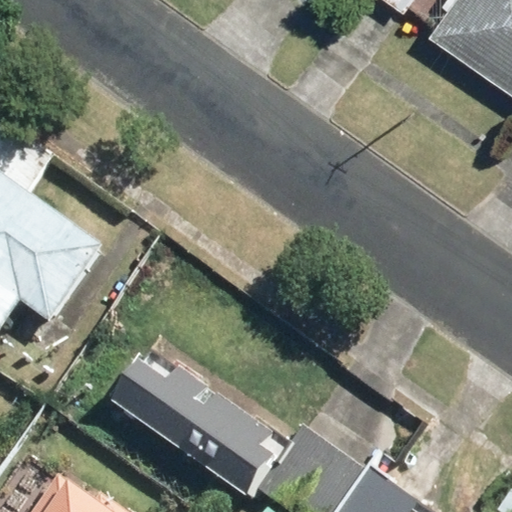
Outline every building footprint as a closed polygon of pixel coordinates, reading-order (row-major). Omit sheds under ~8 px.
[(418,0),(397,0),(412,10),(418,0)] [(511,0),(459,0),(436,33),(511,86),(511,0)] [(0,171),(0,345),(0,346),(28,307),(58,328),(112,250),(0,171)] [(436,511),(313,424),(296,449),(160,352),(120,409),(256,505),(265,492),(293,511),(307,511),(309,509),(312,511),(436,511)] [(95,500),(67,481),(45,511),(133,511),(102,491),(95,500)]
